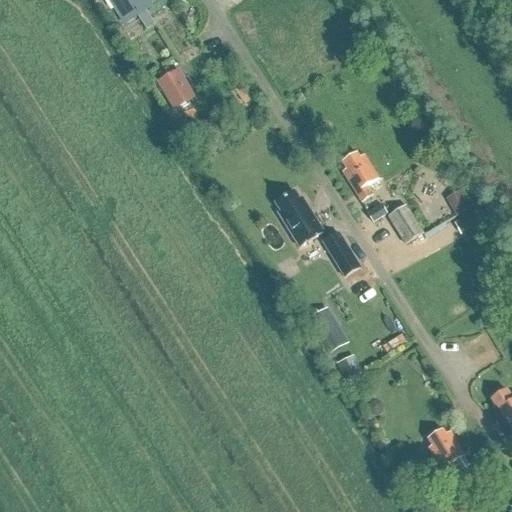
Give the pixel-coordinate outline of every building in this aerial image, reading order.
[(116,0),(121,6),(116,9),(125,24),(136,17),(146,32),(154,26),(145,12),(150,8),(150,7),(161,0),(116,0)] [(193,100),(177,73),(159,84),(174,111),(193,100)] [(367,189),(379,181),(364,158),(360,160),(357,155),(342,165),(347,172),(342,174),(361,205),(373,198),(367,189)] [(448,201),(457,217),(472,209),(464,193),(448,201)] [(300,250),(324,235),(302,201),(300,202),(295,194),(276,206),(281,214),(279,216),(300,250)] [(423,235),(406,208),(389,219),(405,246),(423,235)] [(475,214),(455,225),(461,235),(481,224),(475,214)] [(360,270),(339,236),(324,246),(345,279),(360,270)] [(391,335),(395,343),(413,335),(409,326),(391,335)] [(501,326),(490,330),(499,351),(510,346),(501,326)] [(361,348),(348,354),(357,372),(370,366),(361,348)] [(511,400),(506,392),(492,402),(496,409),(492,411),(511,443),(511,400)] [(434,475),(441,471),(447,482),(471,467),(450,434),(446,437),(443,432),(428,441),(432,448),(428,451),(436,463),(429,467),(434,475)]
